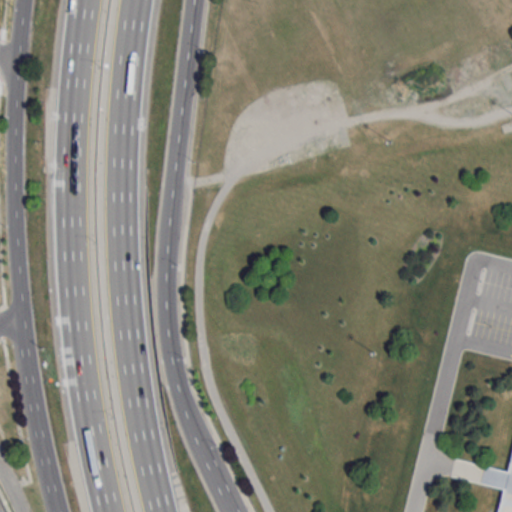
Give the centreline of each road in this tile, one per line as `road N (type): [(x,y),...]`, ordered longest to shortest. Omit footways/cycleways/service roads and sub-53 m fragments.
road 1 (tertiary): [(231,511),(188,423),(163,307),(191,0)]
road 2 (motorway): [(159,511),(128,384),(118,235),(116,148),(132,0)]
road 3 (tertiary): [(22,0),(12,190),(18,299),(54,511)]
road 4 (motorway): [(87,0),(71,226),(81,358),(108,511)]
